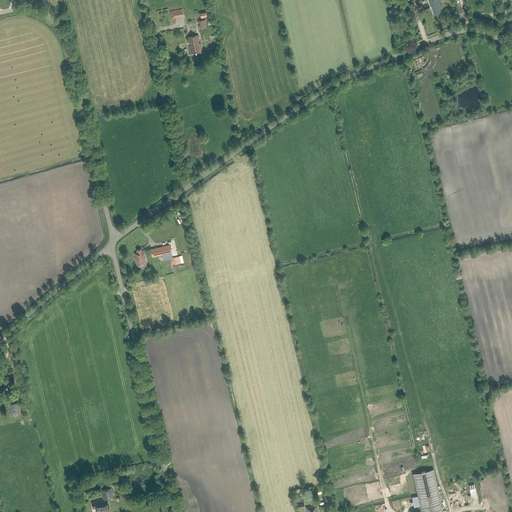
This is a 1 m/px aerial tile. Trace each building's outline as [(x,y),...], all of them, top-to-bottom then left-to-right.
[(428,0),(431,6),(432,6),(434,15),(441,13),(439,8),(441,7),(438,0),(428,0)] [(182,9),(170,11),(171,18),(183,16),(182,9)] [(200,25),(198,26),(199,28),(206,27),(205,20),(197,21),(197,23),(199,23),(200,25)] [(198,35),(188,37),(189,42),(190,42),(191,46),(189,46),(191,53),(201,51),(200,43),(197,44),(197,42),(199,41),(198,35)] [(169,245),(150,249),(152,257),(171,253),(169,245)] [(141,249),(137,250),(137,253),(134,253),(136,258),(135,258),(137,266),(147,264),(143,251),(142,252),(141,249)] [(20,415),(18,403),(8,405),(10,418),(20,415)] [(442,511),(433,469),(412,474),(421,511),(442,511)] [(107,499),(113,497),(111,489),(101,491),(103,499),(95,501),(96,502),(91,503),(92,508),(95,508),(96,511),(100,510),(100,511),(109,509),(107,499)]
